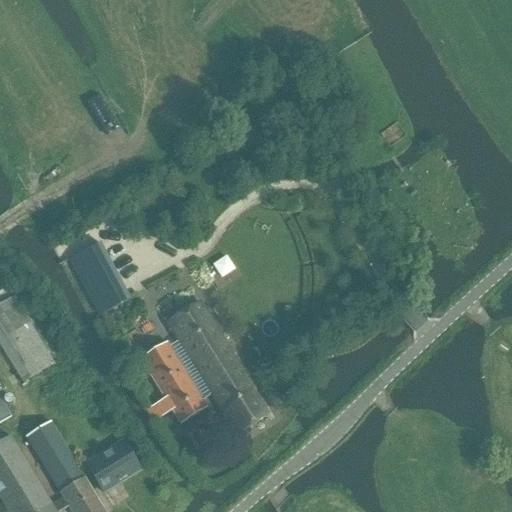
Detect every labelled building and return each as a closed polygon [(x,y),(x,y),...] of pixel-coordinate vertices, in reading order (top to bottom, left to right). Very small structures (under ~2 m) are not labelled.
[(100,245),(71,260),(101,318),(130,303),(100,245)] [(0,349),(21,385),(52,366),(12,299),(0,306),(0,349)] [(251,390),(197,302),(164,322),(176,340),(166,346),(164,342),(137,359),(163,401),(145,412),(152,423),(170,412),(176,423),(203,406),(198,400),(209,393),(233,433),(264,414),(250,391),(251,390)] [(0,423),(9,419),(0,403),(0,423)] [(101,511),(48,425),(25,439),(62,501),(50,509),(8,439),(0,443),(0,503),(5,511),(63,511),(68,509),(69,511),(101,511)] [(121,445),(85,467),(102,495),(138,474),(121,445)]
